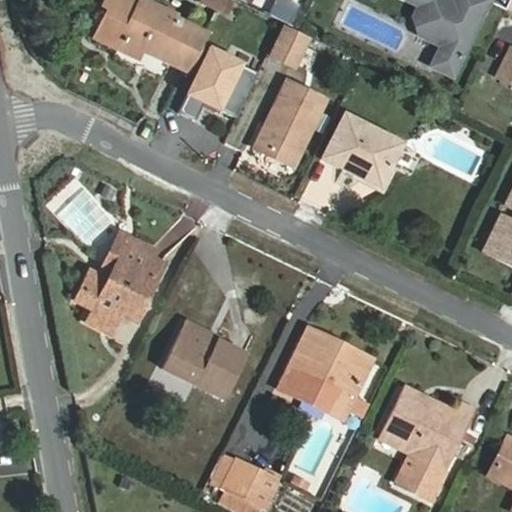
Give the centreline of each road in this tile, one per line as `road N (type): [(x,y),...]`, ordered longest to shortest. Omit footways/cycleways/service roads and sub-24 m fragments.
road 1 (residential): [(511,329),(0,75)]
road 2 (residential): [(73,511),(0,127)]
